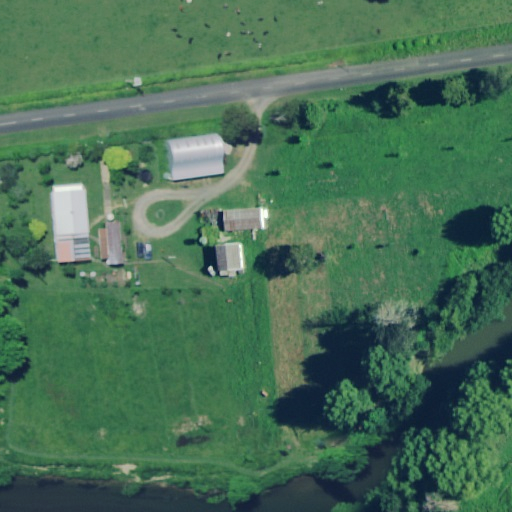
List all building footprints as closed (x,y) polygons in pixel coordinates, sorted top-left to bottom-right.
[(223,173),(218,133),(168,140),(173,180),(223,173)] [(78,176),(77,167),(61,168),(62,177),(78,176)] [(51,191),(56,262),(70,261),(70,252),(88,251),(84,189),(51,191)] [(265,228),(264,208),(227,210),(228,230),(265,228)] [(122,263),(119,222),(105,223),(106,238),(99,239),(101,258),(108,258),(109,264),(122,263)] [(220,228),(204,229),(205,244),(221,243),(220,228)] [(245,269),(243,245),(221,246),(222,270),(245,269)]
